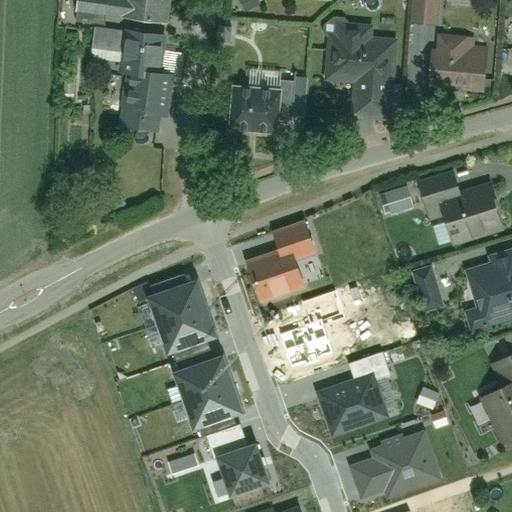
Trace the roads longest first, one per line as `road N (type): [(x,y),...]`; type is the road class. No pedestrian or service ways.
road 1 (residential): [(207,214),(276,414),(321,468),(336,511)]
road 2 (tertiary): [(511,119),(207,214)]
road 3 (residential): [(203,0),(189,220)]
road 4 (tertiary): [(189,220),(0,316)]
